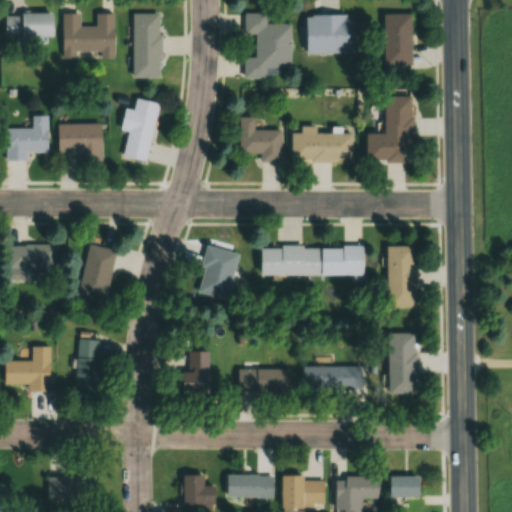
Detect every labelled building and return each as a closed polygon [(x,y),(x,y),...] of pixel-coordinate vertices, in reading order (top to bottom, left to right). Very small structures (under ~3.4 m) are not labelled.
[(265,22),(265,11),(243,11),(242,33),(254,34),(254,56),(242,56),(241,77),(265,77),(265,66),(289,67),(290,22),(265,22)] [(50,36),(50,12),(4,12),(4,36),(50,36)] [(112,12),(95,12),(95,25),(78,25),(78,12),(61,12),(60,57),(112,57),(112,12)] [(131,12),(131,77),(158,77),(158,12),(131,12)] [(352,13),(304,13),(304,52),(352,52),(352,13)] [(404,16),(404,70),(375,70),(375,16),(404,16)] [(157,102),(134,97),(132,109),(123,107),(118,129),(128,131),(122,156),(145,161),(157,102)] [(402,100),(404,168),(358,169),(358,139),(377,139),(376,101),(402,100)] [(46,151),(46,115),(31,115),(31,129),(4,128),(4,160),(25,160),(25,151),(46,151)] [(279,129),(252,129),(252,116),(238,116),(238,152),(258,152),(258,161),(279,161),(279,129)] [(100,123),(56,123),(56,152),(77,152),(77,162),(100,162),(100,123)] [(290,161),(351,161),(351,132),(290,132),(290,161)] [(55,244),(8,244),(8,267),(55,267),(55,244)] [(77,294),(104,299),(114,250),(87,244),(77,294)] [(361,245),(258,244),(258,274),(361,274),(361,245)] [(236,251),(205,245),(195,292),(227,299),(236,251)] [(406,252),(406,310),(378,310),(378,252),(406,252)] [(408,338),(409,399),(382,400),(381,338),(408,338)] [(76,390),(96,390),(96,339),(76,339),(76,390)] [(2,360),(2,383),(27,383),(27,390),(49,390),(49,345),(30,345),(30,360),(2,360)] [(180,371),(180,394),(207,394),(207,350),(187,350),(187,371),(180,371)] [(361,365),(301,365),(301,389),(361,389),(361,365)] [(236,391),(288,391),(288,369),(236,369),(236,391)] [(213,485),(202,485),(202,474),(180,474),(180,504),(213,504),(213,485)] [(225,474),(225,497),(271,497),(271,474),(225,474)] [(87,499),(87,475),(46,475),(46,499),(87,499)] [(334,510),(341,510),(340,511),(360,511),(360,498),(376,498),(376,475),(334,475),(334,510)] [(280,476),(279,506),(301,506),(323,506),(323,476),(280,476)] [(411,480),(411,504),(380,504),(380,480),(411,480)]
